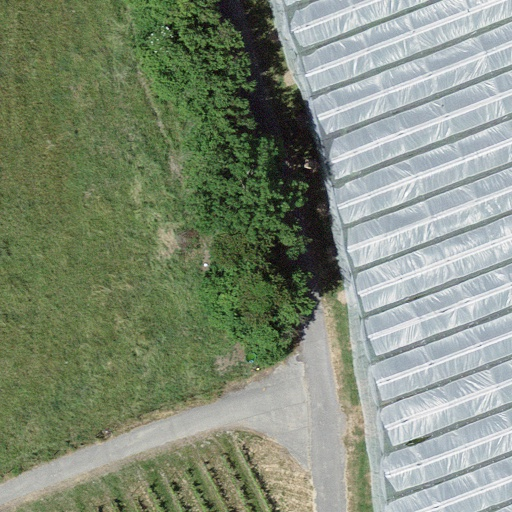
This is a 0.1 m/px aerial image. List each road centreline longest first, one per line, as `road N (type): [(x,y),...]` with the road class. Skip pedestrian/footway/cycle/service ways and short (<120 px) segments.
road 1 (track): [(339,511),(330,399),(226,0)]
road 2 (track): [(330,399),(171,422),(0,492)]
